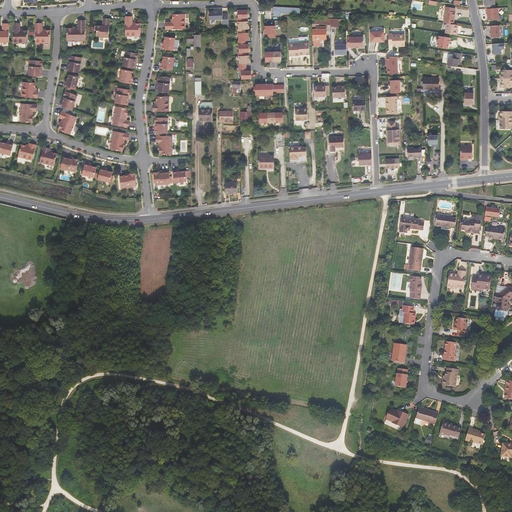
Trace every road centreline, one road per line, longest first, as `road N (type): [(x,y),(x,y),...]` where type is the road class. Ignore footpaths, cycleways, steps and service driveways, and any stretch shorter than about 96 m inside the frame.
road 1 (track): [(56,491),(66,394),(103,375),(190,389),(337,449),(388,190)]
road 2 (residential): [(377,191),(373,70),(264,73),(256,64),(250,4),(149,5)]
road 3 (secondary): [(377,191),(151,219)]
road 4 (residential): [(485,178),(483,73),(470,0)]
road 5 (track): [(337,449),(460,475),(484,511)]
road 6 (residential): [(149,5),(138,107),(143,160)]
road 7 (secondary): [(151,219),(107,219),(0,196)]
road 8 (residential): [(422,390),(442,257)]
road 9 (residential): [(46,131),(55,11)]
